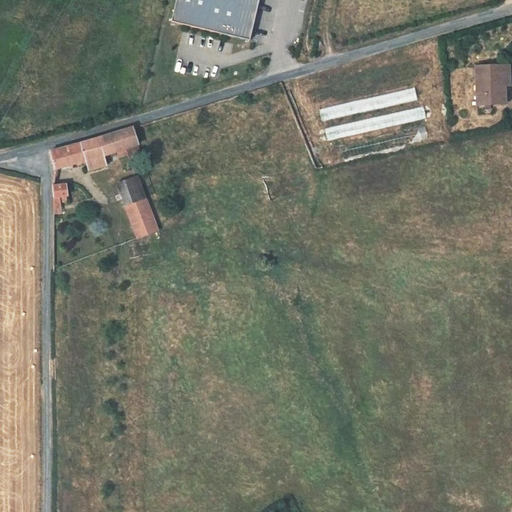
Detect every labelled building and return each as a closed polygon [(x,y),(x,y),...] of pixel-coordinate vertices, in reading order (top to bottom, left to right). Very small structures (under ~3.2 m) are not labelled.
[(249,42),(258,0),(176,0),(171,23),(249,42)] [(503,66),(475,67),(477,105),(505,104),(504,86),(503,66)] [(398,115),(386,116),(387,123),(425,120),(424,108),(398,111),(398,115)] [(324,126),(326,138),(370,132),(369,121),(324,126)] [(99,138),(50,152),(55,170),(68,166),(69,169),(73,168),(73,165),(85,161),(88,170),(107,165),(104,158),(107,157),(106,155),(117,151),(119,157),(128,155),(126,148),(138,145),(133,128),(99,138)] [(338,156),(427,141),(425,129),(336,143),(338,156)] [(137,176),(117,184),(125,206),(145,199),(137,176)] [(67,185),(52,186),(54,198),(53,214),(55,214),(62,213),(61,203),(67,202),(66,196),(68,196),(67,185)] [(145,199),(125,206),(138,238),(150,233),(157,230),(149,207),(145,199)]
